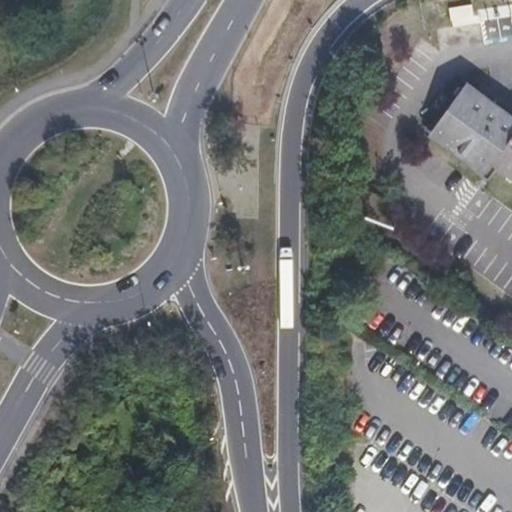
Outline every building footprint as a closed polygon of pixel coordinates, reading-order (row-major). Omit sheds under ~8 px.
[(472,90),(511,119),(511,112),(471,82),(467,87),(472,90)] [(435,130),(440,133),(472,90),(467,87),(435,130)] [(500,167),(503,163),(511,150),(511,119),(472,90),(440,133),(495,174),(500,167)] [(496,183),(499,178),(495,174),(440,133),(435,130),(431,135),(496,183)] [(511,150),(503,163),(508,167),(511,160),(511,150)] [(511,169),(508,167),(503,163),(500,167),(505,171),(511,176),(511,169)] [(499,178),(505,171),(500,167),(495,174),(499,178)]
